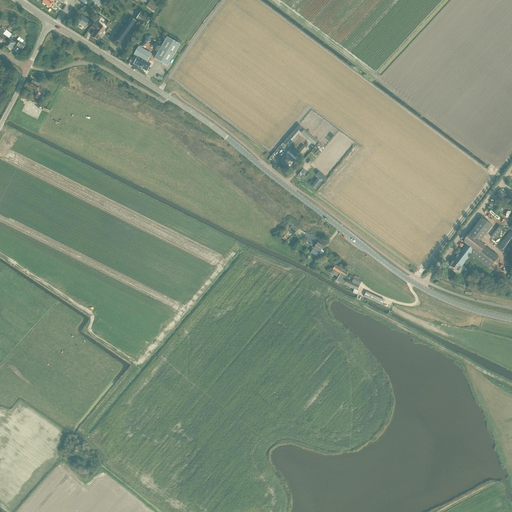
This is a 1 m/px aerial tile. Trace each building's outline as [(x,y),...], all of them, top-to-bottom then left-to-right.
[(151,0),(147,6),(149,8),(150,7),(155,10),(159,5),(151,0)] [(140,13),(136,19),(146,26),(150,20),(140,13)] [(82,15),(77,22),(80,24),(81,22),(82,23),(81,25),(84,27),(85,25),(89,20),(82,15)] [(122,28),(115,39),(121,43),(125,38),(128,40),(136,29),(133,27),(137,22),(130,17),(122,28)] [(96,32),(92,37),(97,40),(104,30),(94,23),(90,28),(96,32)] [(0,41),(1,43),(2,42),(6,44),(9,39),(9,38),(12,34),(11,34),(7,30),(2,27),(0,29),(0,41)] [(164,37),(163,39),(165,41),(154,59),(167,66),(180,45),(167,37),(166,39),(164,37)] [(6,44),(5,46),(11,50),(13,47),(15,49),(18,46),(22,49),(25,45),(22,43),(20,41),(20,42),(17,40),(16,43),(10,38),(9,39),(6,44)] [(147,72),(151,64),(147,62),(152,54),(139,47),(135,54),(134,54),(134,55),(138,57),(134,64),(139,67),(139,68),(141,69),(141,68),(147,72)] [(32,82),(29,87),(32,88),(37,91),(38,92),(40,88),(39,87),(40,84),(33,80),(32,82)] [(299,125),(283,143),(286,146),(301,128),(299,125)] [(301,133),(314,145),(317,142),(304,130),(301,133)] [(297,152),(295,156),(298,158),(300,155),(301,156),(307,150),(303,146),(297,152)] [(295,161),(286,153),(279,161),(288,170),(295,161)] [(303,169),(297,176),(303,180),(305,178),(302,175),(305,171),(303,169)] [(319,172),(316,175),(324,182),(326,179),(319,172)] [(317,180),(311,187),(314,189),(320,182),(317,180)] [(500,191),(497,196),(502,200),(505,195),(500,191)] [(454,258),(449,265),(459,272),(462,268),(462,267),(470,255),(489,269),(499,257),(480,242),(492,226),(481,218),(469,234),(463,242),(466,244),(455,259),(454,258)] [(290,222),(286,227),(294,234),(299,229),(293,224),(292,224),(290,222)] [(307,240),(306,241),(312,245),(317,237),(311,234),(310,235),(306,232),(305,233),(300,230),(298,234),(307,240)] [(318,242),(311,253),(317,257),(319,254),(324,246),(318,242)] [(343,280),(348,272),(343,270),(345,267),(340,264),(339,267),(336,265),(333,270),(340,274),(336,281),(344,285),(357,291),(361,282),(354,278),(352,283),(346,280),(345,282),(343,280)] [(366,292),(364,296),(379,304),(382,305),(384,301),(366,292)]
